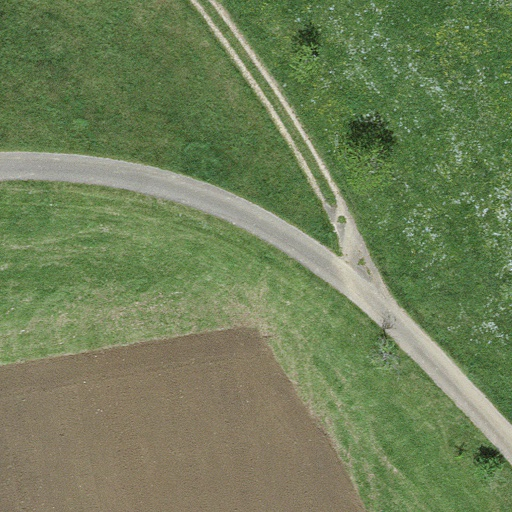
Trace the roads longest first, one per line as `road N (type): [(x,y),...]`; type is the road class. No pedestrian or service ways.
road 1 (track): [(0,165),(94,168),(164,182),(292,239),(358,288),(511,448)]
road 2 (track): [(202,0),(279,106),(356,254),(358,288)]
